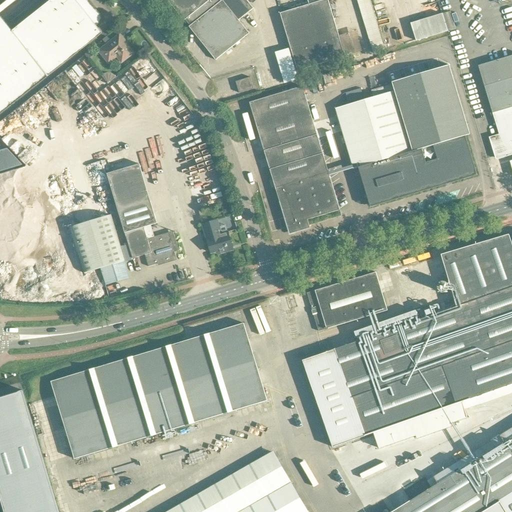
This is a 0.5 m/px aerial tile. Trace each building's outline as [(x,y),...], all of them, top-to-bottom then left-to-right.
[(0,18),(0,112),(100,34),(94,26),(103,19),(87,0),(49,0),(10,31),(0,18)] [(167,0),(184,21),(185,20),(190,26),(189,27),(222,0),(167,0)] [(222,0),(189,27),(216,60),(249,33),(239,20),(253,8),(246,0),(222,0)] [(297,70),(344,56),(327,0),(323,0),(280,13),(297,70)] [(382,48),(371,0),(358,0),(370,51),(382,48)] [(448,32),(442,13),(410,24),(416,42),(448,32)] [(119,34),(111,40),(98,51),(107,63),(117,56),(122,62),(133,53),(127,46),(127,45),(127,44),(126,43),(125,42),(124,42),(123,43),(122,41),(123,40),(123,39),(119,34)] [(285,50),(273,54),(282,82),(294,78),(285,50)] [(489,137),(495,158),(511,152),(511,55),(478,66),(499,134),(489,137)] [(335,108),(351,159),(354,169),(359,167),(368,199),(368,200),(370,204),(373,206),(377,205),(377,204),(383,203),(383,204),(390,201),(395,199),(396,200),(402,198),(402,197),(408,195),(408,196),(415,194),(415,193),(420,192),(427,190),(433,188),(433,189),(440,187),(440,186),(445,184),(445,185),(452,183),(452,182),(458,181),(465,179),(465,178),(470,177),(470,178),(471,177),(474,175),(476,172),(476,168),(475,168),(465,136),(470,134),(467,125),(449,64),(392,81),(395,90),(335,108)] [(100,76),(106,83),(109,83),(116,77),(114,76),(112,74),(110,74),(108,73),(106,73),(104,73),(102,74),(100,76)] [(239,93),(254,88),(250,77),(236,81),(239,93)] [(303,86),(259,100),(250,103),(288,230),(294,233),(310,228),(308,220),(340,210),(303,86)] [(11,146),(0,148),(0,171),(17,166),(11,146)] [(107,174),(129,249),(132,258),(145,255),(148,266),(175,259),(172,251),(177,249),(172,233),(162,236),(148,241),(144,227),(157,223),(139,164),(107,174)] [(218,198),(220,206),(227,204),(225,196),(218,198)] [(203,224),(208,243),(211,253),(217,251),(218,254),(228,251),(227,248),(232,246),(228,232),(221,234),(217,220),(203,224)] [(325,353),(303,360),(333,447),(365,436),(374,433),(379,449),(415,435),(417,439),(451,427),(450,424),(467,418),(462,402),(511,384),(511,245),(509,234),(441,255),(457,306),(325,353)] [(124,261),(100,268),(106,286),(130,278),(124,261)] [(388,310),(376,272),(307,293),(319,331),(388,310)] [(401,290),(423,287),(421,277),(400,280),(401,290)] [(445,280),(444,280),(443,280),(442,280),(441,280),(439,281),(438,282),(438,283),(437,284),(437,285),(437,287),(438,289),(439,290),(440,290),(441,291),(442,291),(444,292),(445,291),(446,291),(447,290),(448,289),(449,287),(449,286),(449,284),(449,283),(448,282),(447,281),(446,280),(445,280)] [(51,382),(75,459),(267,400),(244,323),(51,382)] [(0,397),(0,505),(2,511),(58,511),(22,391),(0,397)] [(511,511),(511,437),(489,452),(392,511),(511,511)] [(308,511),(273,451),(166,511),(308,511)]
